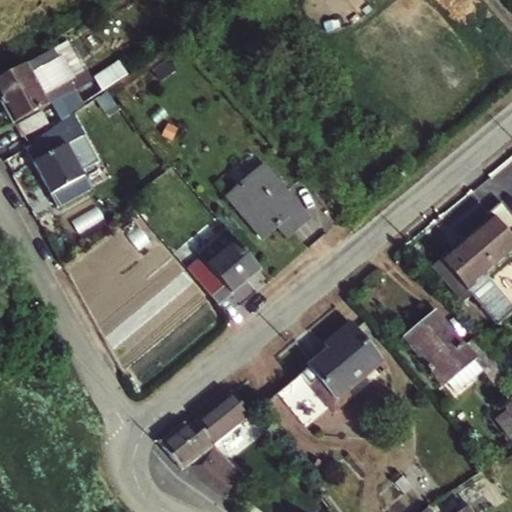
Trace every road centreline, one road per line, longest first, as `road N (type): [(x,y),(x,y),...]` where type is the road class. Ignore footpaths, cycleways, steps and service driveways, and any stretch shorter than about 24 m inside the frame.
road 1 (residential): [(511,123),(148,428),(136,448)]
road 2 (residential): [(0,197),(136,448)]
